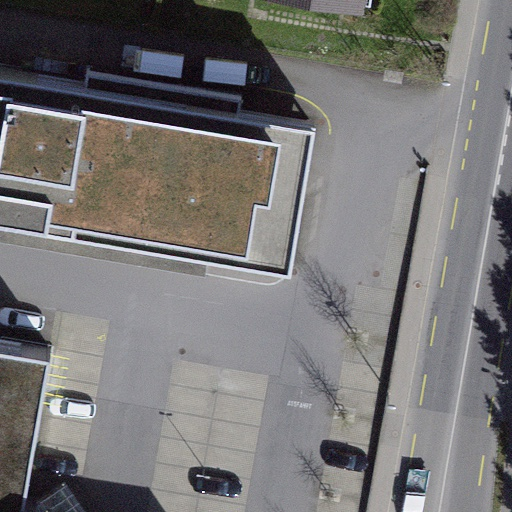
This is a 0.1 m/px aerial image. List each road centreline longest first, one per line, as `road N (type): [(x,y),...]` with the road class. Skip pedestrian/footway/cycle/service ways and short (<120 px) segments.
road 1 (tertiary): [(511,94),(446,511)]
road 2 (unknown): [(384,127),(0,49)]
road 3 (unknown): [(114,511),(155,293)]
